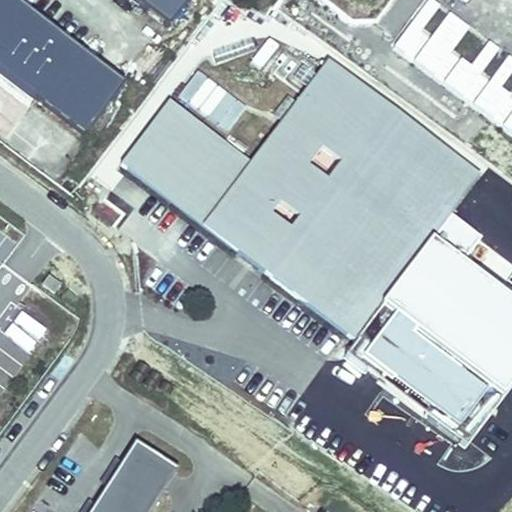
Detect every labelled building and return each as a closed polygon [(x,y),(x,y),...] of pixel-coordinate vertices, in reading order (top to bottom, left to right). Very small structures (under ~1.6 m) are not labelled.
[(36,99),(85,137),(125,86),(11,0),(0,0),(0,84),(30,107),(36,99)] [(134,0),(171,27),(191,0),(134,0)] [(511,134),(511,60),(484,43),(470,65),(451,53),(469,26),(430,0),(422,0),(388,52),(511,134)] [(247,167),(167,105),(119,167),(350,344),(351,345),(477,183),(325,66),(247,167)] [(59,287),(48,278),(42,287),(53,295),(59,287)] [(154,511),(176,477),(133,450),(93,511),(154,511)]
